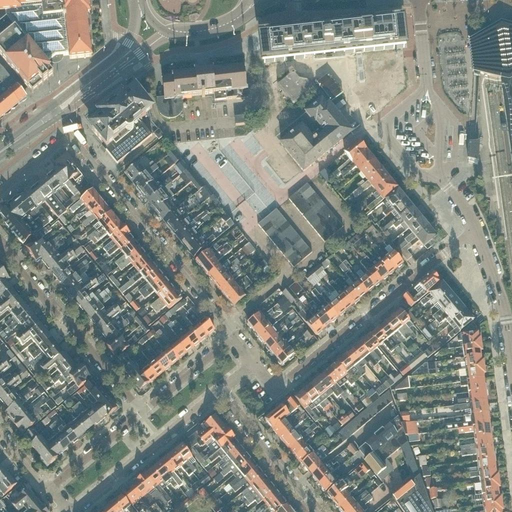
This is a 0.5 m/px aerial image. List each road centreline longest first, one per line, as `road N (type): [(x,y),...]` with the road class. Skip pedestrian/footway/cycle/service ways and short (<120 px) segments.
road 1 (residential): [(253,367),(282,385),(475,227)]
road 2 (residential): [(69,134),(231,333)]
road 3 (residential): [(138,411),(0,243)]
road 4 (residential): [(72,511),(219,396)]
road 5 (residential): [(219,396),(317,511)]
road 6 (secondary): [(138,1),(127,46),(53,113)]
road 7 (secondary): [(53,113),(173,32)]
road 8 (residential): [(511,361),(501,298),(475,227)]
road 9 (residential): [(426,86),(385,131),(419,175),(438,176)]
road 10 (residential): [(138,411),(43,491)]
road 11 (residential): [(231,333),(138,411)]
